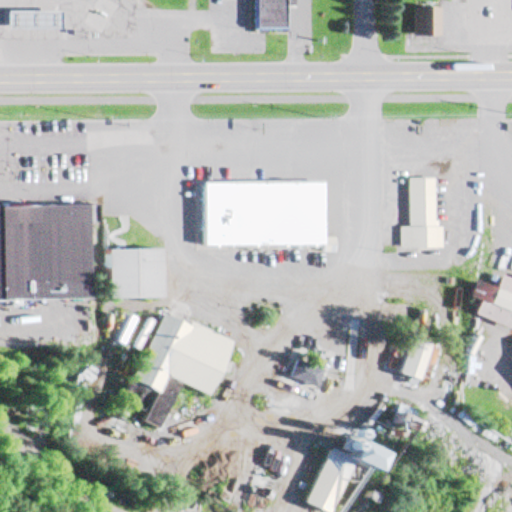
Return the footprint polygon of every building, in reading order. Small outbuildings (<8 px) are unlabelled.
[(248,0),(249,33),(284,33),(283,0),(248,0)] [(435,8),(408,8),(408,37),(435,37),(435,8)] [(0,29),(53,30),(54,12),(0,11),(0,29)] [(196,177),(197,240),(315,239),(314,177),(196,177)] [(395,228),(395,253),(436,253),(436,226),(429,226),(429,179),(403,179),(403,228),(395,228)] [(0,296),(86,294),(83,200),(0,202),(0,296)] [(98,251),(98,300),(152,300),(152,251),(98,251)] [(511,283),(493,276),(487,290),(468,281),(461,298),(472,302),(466,315),(504,331),(509,318),(511,319),(511,283)] [(200,397),(224,341),(183,324),(181,328),(152,315),(114,404),(139,414),(135,423),(153,431),(172,386),(200,397)] [(423,347),(401,339),(388,375),(410,383),(423,347)] [(283,378),(308,388),(316,370),(291,359),(283,378)] [(407,412),(390,406),(381,431),(398,437),(407,412)]
